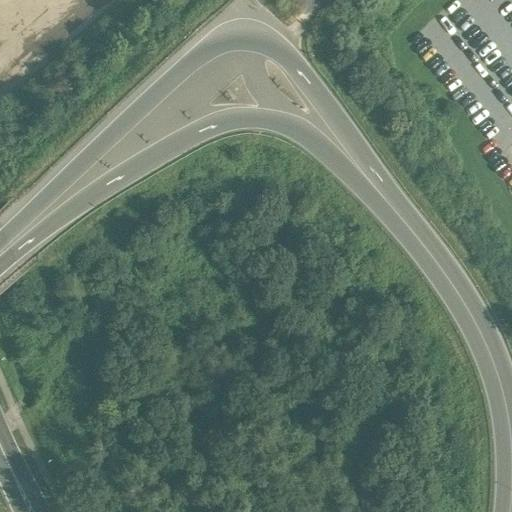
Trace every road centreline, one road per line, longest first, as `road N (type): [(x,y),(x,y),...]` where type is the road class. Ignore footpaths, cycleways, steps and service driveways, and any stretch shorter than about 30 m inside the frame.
road 1 (primary): [(367,181),(287,60),(258,43),(225,40),(177,71),(103,139),(24,233)]
road 2 (primary): [(24,233),(187,134),(227,120),(284,125),(367,181)]
road 3 (primary): [(367,181),(461,300),(486,347),(511,455)]
